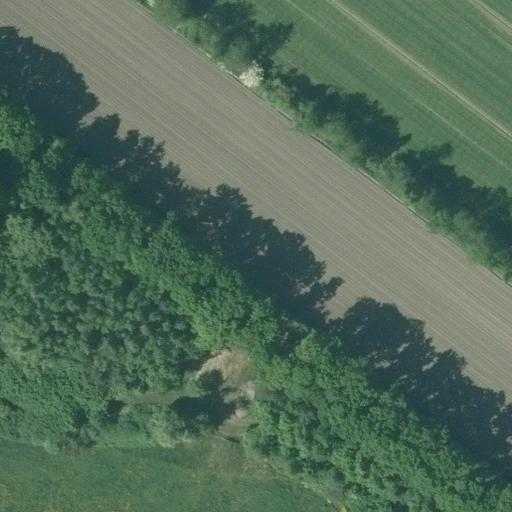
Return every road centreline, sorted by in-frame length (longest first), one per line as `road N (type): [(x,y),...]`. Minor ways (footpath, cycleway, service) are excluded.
road 1 (unclassified): [(511,511),(0,121)]
road 2 (track): [(0,393),(52,411),(169,396),(226,409),(346,469),(405,511)]
